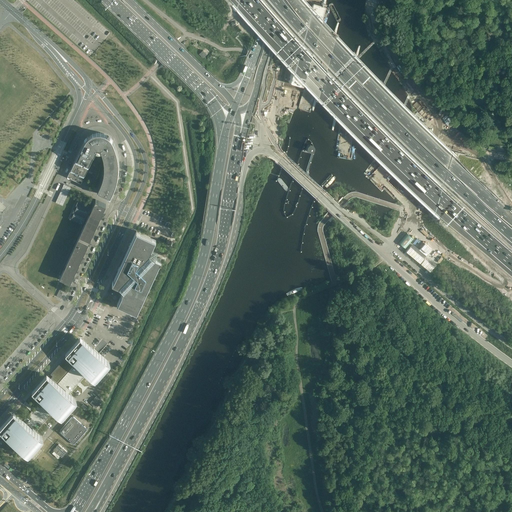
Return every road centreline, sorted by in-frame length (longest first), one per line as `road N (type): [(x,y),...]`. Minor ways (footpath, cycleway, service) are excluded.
road 1 (primary): [(102,511),(213,293),(252,153),(274,155),(385,258)]
road 2 (motorway): [(246,0),(405,168),(511,266)]
road 3 (primary): [(223,146),(197,277),(95,476)]
road 4 (primary): [(118,463),(214,267),(239,139)]
road 5 (motorway): [(511,228),(282,0)]
road 6 (unclassified): [(9,271),(82,128),(106,126),(121,149),(111,204)]
road 7 (primary): [(385,258),(511,364)]
road 8 (unclassified): [(390,245),(511,344)]
road 9 (primary): [(110,0),(212,98)]
road 10 (tertiary): [(73,330),(130,214)]
road 11 (tertiary): [(120,209),(64,322)]
road 12 (primary): [(217,87),(127,0)]
road 13 (unclassified): [(111,204),(57,315)]
